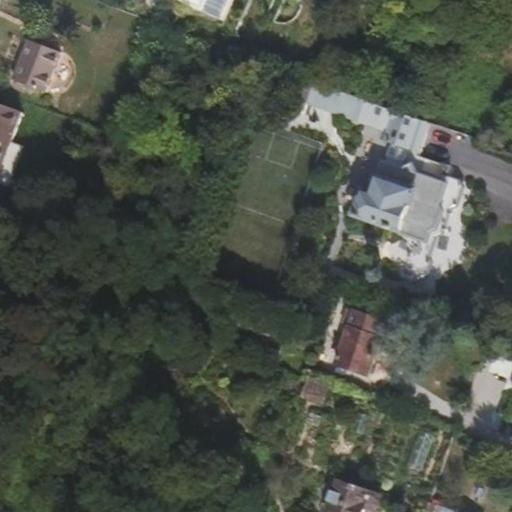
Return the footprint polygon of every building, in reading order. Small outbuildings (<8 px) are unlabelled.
[(174,0),(201,11),(203,4),(205,0),(174,0)] [(218,18),(221,10),(203,4),(201,11),(218,18)] [(53,93),(69,51),(36,38),(19,81),(53,93)] [(366,100),(346,93),(313,81),(306,99),(359,118),(366,100)] [(444,178),(448,167),(435,161),(446,129),(377,105),(375,111),(391,117),(385,139),(389,140),(371,192),(362,190),(356,210),(380,219),(380,224),(401,231),(398,240),(391,242),(394,250),(390,265),(396,276),(409,282),(421,276),(427,261),(423,251),(429,234),(436,229),(442,211),(450,207),(456,205),(461,191),(458,184),(444,178)] [(0,184),(2,180),(15,145),(26,116),(0,106),(0,184)] [(16,185),(29,151),(15,145),(2,180),(16,185)] [(442,232),(450,207),(442,211),(436,229),(442,232)] [(367,375),(378,340),(347,328),(335,364),(367,375)] [(511,377),(511,374),(511,361),(492,357),(488,371),(511,377)] [(320,400),(325,384),(309,377),(304,394),(320,400)] [(342,470),(350,446),(336,441),(328,465),(342,470)] [(417,443),(411,462),(423,466),(430,447),(417,443)] [(359,511),(365,495),(333,486),(329,498),(321,496),(318,504),(327,507),(324,511),(359,511)]
